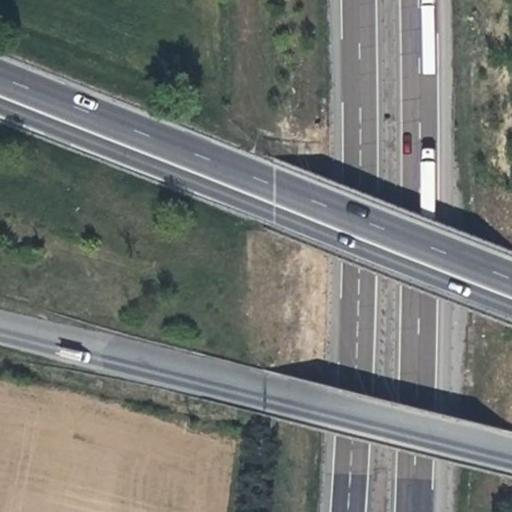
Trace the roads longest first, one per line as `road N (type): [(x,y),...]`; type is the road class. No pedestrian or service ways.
road 1 (primary): [(0,80),(511,284)]
road 2 (tertiary): [(0,323),(511,450)]
road 3 (motorway): [(364,0),(368,339),(355,511)]
road 4 (motorway): [(417,511),(425,342),(420,0)]
